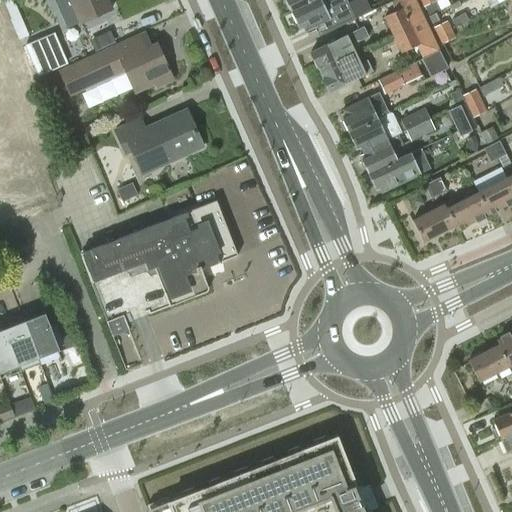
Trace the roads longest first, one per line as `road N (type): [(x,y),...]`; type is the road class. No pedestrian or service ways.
road 1 (secondary): [(351,294),(224,0)]
road 2 (tertiary): [(116,433),(329,347)]
road 3 (secondary): [(445,511),(381,367)]
road 4 (tertiary): [(0,479),(116,433)]
road 5 (tertiary): [(401,317),(511,265)]
